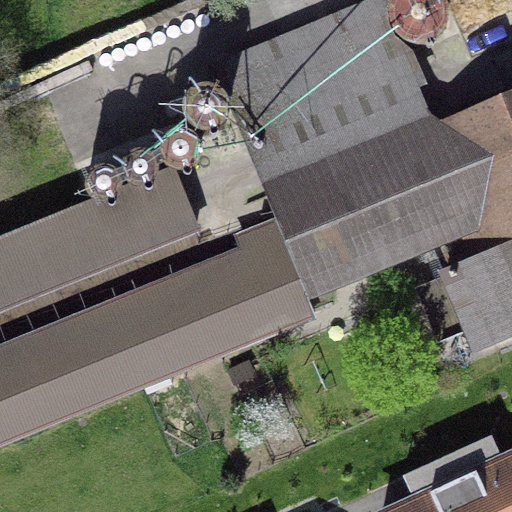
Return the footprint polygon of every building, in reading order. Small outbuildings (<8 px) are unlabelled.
[(511,90),(439,120),(431,116),(422,88),(428,84),(406,39),(399,34),(394,28),(391,21),(389,13),(390,5),(391,0),(365,0),(215,64),(275,217),(310,300),(431,252),(474,355),(511,339),(511,90)] [(391,0),(390,5),(389,13),(391,21),(394,28),(399,34),(406,39),(413,41),(421,42),(429,40),(436,37),(442,31),(447,25),(449,17),(450,9),(448,2),(447,0),(391,0)] [(207,137),(208,136),(215,133),(221,125),(224,116),(223,109),(220,102),(213,95),(206,92),(197,92),(188,95),(181,102),(178,110),(178,120),(182,128),(189,134),(197,137),(207,137)] [(163,168),(164,168),(172,172),(180,172),(187,168),(192,163),(195,155),(195,147),(190,139),(183,134),(177,132),(170,133),(163,137),(158,142),(156,149),(156,157),(158,163),(163,168)] [(158,183),(160,175),(159,168),(156,162),(150,158),(144,156),(136,157),(130,160),(126,166),(124,173),(125,180),(128,186),(133,190),(139,192),(146,192),(153,188),(158,183)] [(122,194),(123,189),(122,181),(118,175),(112,171),(105,169),(98,171),(93,174),(88,180),(87,186),(88,194),(91,199),(97,204),(104,205),(111,205),(117,201),(122,194)] [(0,244),(0,321),(207,238),(180,172),(0,244)] [(310,300),(275,217),(234,233),(240,248),(0,345),(0,447),(317,318),(310,300)]
